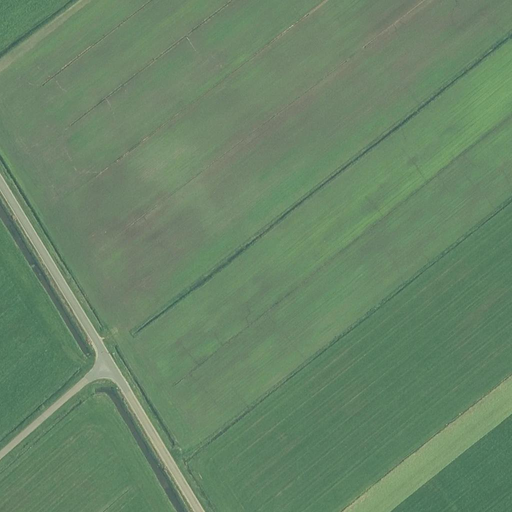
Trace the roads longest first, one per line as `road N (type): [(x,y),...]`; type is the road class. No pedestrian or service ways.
road 1 (unclassified): [(105,362),(0,185)]
road 2 (unclassified): [(193,511),(105,362)]
road 3 (unclassified): [(0,454),(105,362)]
